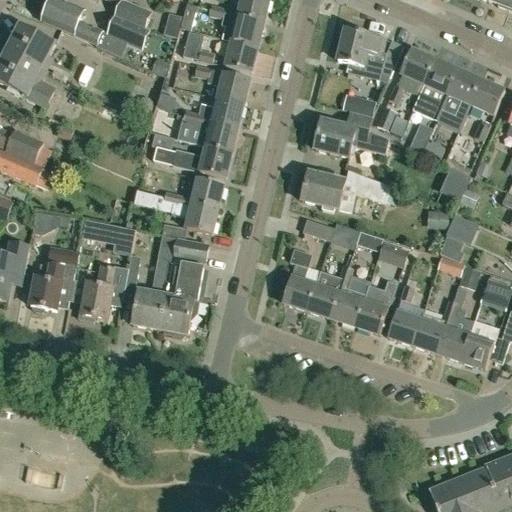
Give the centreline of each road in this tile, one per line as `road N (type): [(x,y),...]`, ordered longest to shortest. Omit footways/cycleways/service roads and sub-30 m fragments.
road 1 (residential): [(231,323),(314,0)]
road 2 (residential): [(210,401),(422,431),(484,415)]
road 3 (unclassified): [(484,415),(460,399),(231,323)]
road 4 (residential): [(0,359),(210,401)]
road 5 (residential): [(511,61),(369,0)]
